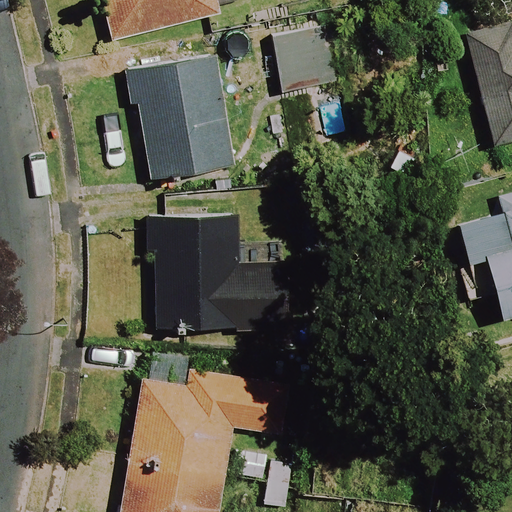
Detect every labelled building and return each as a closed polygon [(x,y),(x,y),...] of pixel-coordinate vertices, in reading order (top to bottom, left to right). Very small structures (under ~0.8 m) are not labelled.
[(96,0),(108,44),(218,16),(214,0),(96,0)] [(511,142),(511,21),(461,35),(489,149),(511,142)] [(336,107),(326,32),(270,39),(277,95),(306,91),(309,110),(336,107)] [(228,168),(210,58),(127,72),(145,182),(228,168)] [(511,194),(496,198),(504,234),(474,241),(493,321),(511,316),(511,194)] [(232,267),(232,219),(150,219),(150,332),(282,332),(282,267),(232,267)] [(180,369),(177,387),(137,381),(115,511),(215,511),(221,474),(270,482),(285,386),(180,369)]
